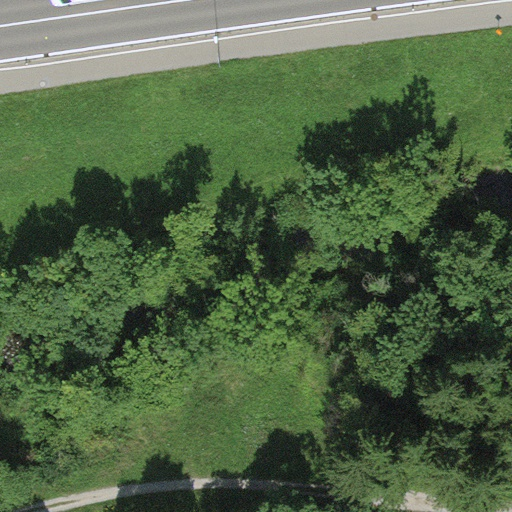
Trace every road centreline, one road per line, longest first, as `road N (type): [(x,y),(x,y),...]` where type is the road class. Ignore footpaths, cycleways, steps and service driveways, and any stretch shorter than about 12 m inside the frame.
road 1 (track): [(511,510),(217,482),(25,511)]
road 2 (secondary): [(198,0),(0,27)]
